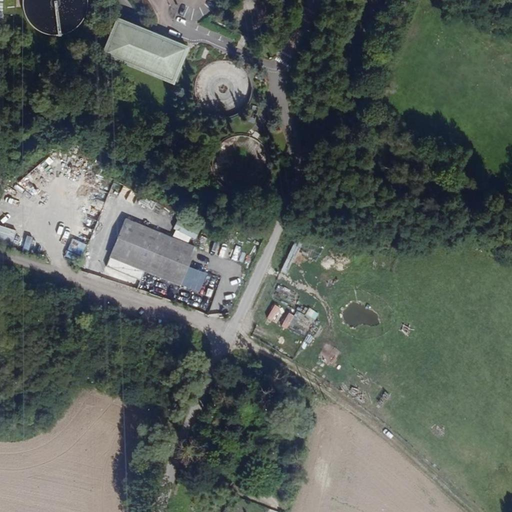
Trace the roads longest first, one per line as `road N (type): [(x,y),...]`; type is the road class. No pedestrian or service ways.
road 1 (unclassified): [(232,324),(369,23)]
road 2 (track): [(478,511),(271,333),(232,324)]
road 3 (unclassified): [(0,257),(232,324)]
road 4 (unclassified): [(167,511),(204,377),(232,324)]
